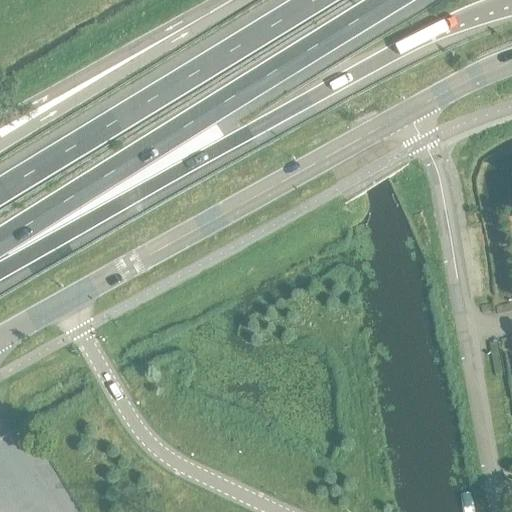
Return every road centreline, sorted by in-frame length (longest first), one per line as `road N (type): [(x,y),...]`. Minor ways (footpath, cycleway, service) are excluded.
road 1 (motorway): [(0,249),(227,144),(384,54),(511,0)]
road 2 (motorway): [(0,241),(392,0)]
road 3 (unclassified): [(497,511),(443,203),(408,110)]
road 4 (tertiary): [(64,299),(408,110)]
road 5 (motorway): [(307,0),(0,189)]
road 6 (unclassified): [(279,511),(159,448),(130,419),(64,299)]
road 7 (secondary): [(231,0),(5,132)]
